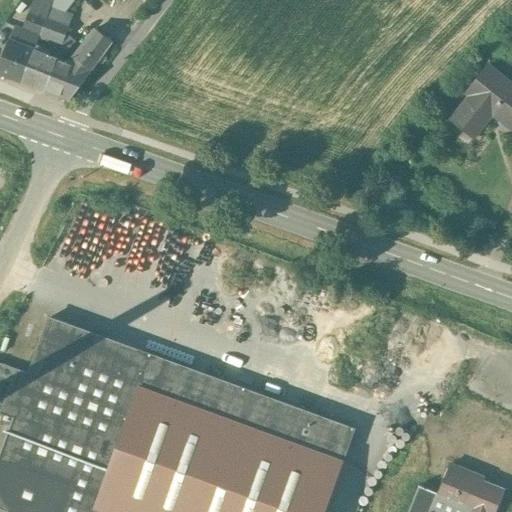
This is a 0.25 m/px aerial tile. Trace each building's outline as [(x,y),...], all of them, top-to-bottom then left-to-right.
[(143,5),(135,0),(132,5),(139,10),(143,5)] [(127,2),(113,20),(125,29),(139,10),(132,5),(127,2)] [(45,7),(36,3),(32,11),(42,15),(45,7)] [(73,15),(51,6),(47,16),(70,25),(73,15)] [(32,11),(31,11),(24,29),(40,35),(47,16),(42,15),(32,11)] [(70,25),(47,16),(40,35),(54,40),(63,44),(67,33),(70,25)] [(19,43),(10,39),(0,65),(0,73),(22,82),(35,49),(40,35),(24,29),(19,43)] [(96,30),(79,52),(77,51),(74,55),(76,57),(71,63),(59,58),(58,58),(45,91),(69,100),(113,42),(96,30)] [(35,49),(22,82),(45,91),(58,58),(59,58),(76,40),(67,33),(63,44),(54,40),(48,54),(35,49)] [(511,85),(487,65),(467,92),(471,95),(451,121),(473,138),(493,113),(511,128),(511,85)] [(354,429),(50,318),(28,374),(16,369),(12,382),(2,411),(1,411),(0,413),(13,418),(0,452),(0,508),(10,511),(324,511),(343,460),(354,429)] [(16,369),(0,363),(0,378),(12,382),(16,369)] [(476,475),(450,464),(438,493),(419,485),(419,486),(419,487),(408,511),(495,511),(504,491),(475,478),(476,475)]
